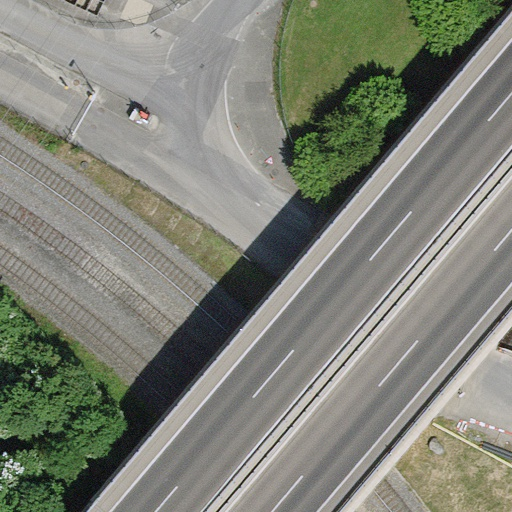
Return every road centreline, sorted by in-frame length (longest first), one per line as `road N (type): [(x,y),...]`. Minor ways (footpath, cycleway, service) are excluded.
road 1 (motorway): [(511,92),(153,511)]
road 2 (unclassified): [(511,378),(280,214),(204,119)]
road 3 (motorway): [(273,511),(511,231)]
